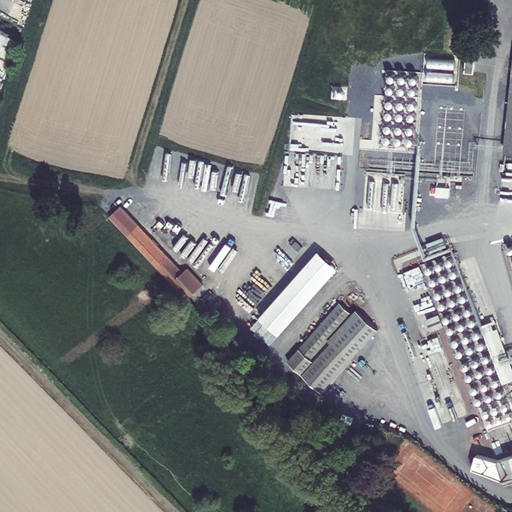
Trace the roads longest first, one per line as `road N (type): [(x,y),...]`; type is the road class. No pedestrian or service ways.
road 1 (track): [(179,511),(0,330)]
road 2 (unknown): [(489,223),(486,120),(492,75),(511,39)]
road 3 (unknown): [(511,344),(476,223)]
road 4 (track): [(0,177),(120,195)]
